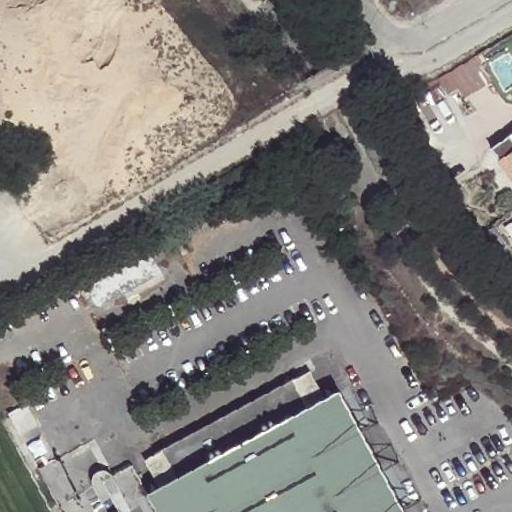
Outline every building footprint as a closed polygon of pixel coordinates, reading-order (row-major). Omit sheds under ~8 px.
[(476,60),(448,76),(454,85),(465,101),(491,84),(476,60)] [(448,76),(403,100),(416,123),(418,121),(417,119),(424,113),(422,111),(448,95),(446,90),(454,85),(448,76)] [(416,123),(403,100),(397,104),(410,127),(416,123)] [(511,148),(498,159),(511,178),(511,148)] [(147,243),(79,276),(94,306),(162,272),(147,243)] [(290,381),(159,451),(175,481),(147,495),(155,511),(399,511),(337,394),(305,410),(290,381)] [(128,511),(119,493),(110,499),(116,511),(128,511)]
